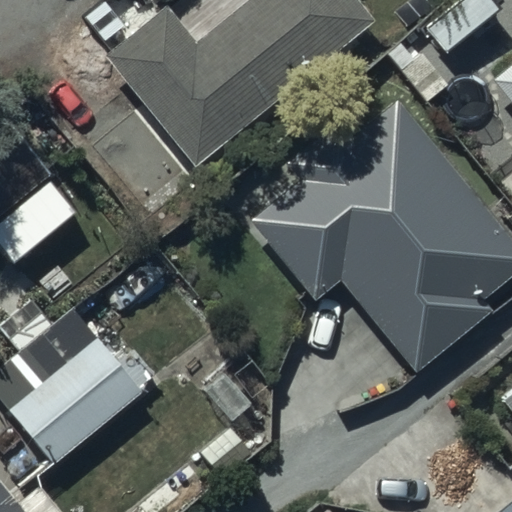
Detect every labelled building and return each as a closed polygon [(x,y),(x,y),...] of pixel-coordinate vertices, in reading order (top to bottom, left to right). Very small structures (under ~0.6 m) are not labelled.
[(190,172),(369,27),(346,0),(253,0),(192,50),(161,12),(100,62),(190,172)] [(481,0),(462,0),(423,31),(443,56),(494,15),(481,0)] [(511,67),(490,86),(511,113),(511,67)] [(299,186),(246,228),(309,306),(336,285),(410,377),(487,315),(478,304),(511,276),(511,254),(392,107),(345,144),(332,128),(284,167),(299,186)] [(0,217),(45,178),(0,125),(0,217)] [(0,334),(16,354),(0,367),(0,411),(49,471),(136,399),(69,317),(52,331),(29,304),(0,327),(0,334)] [(511,395),(499,406),(511,422),(511,395)] [(0,511),(16,511),(0,492),(0,511)] [(511,511),(511,502),(499,511),(511,511)]
